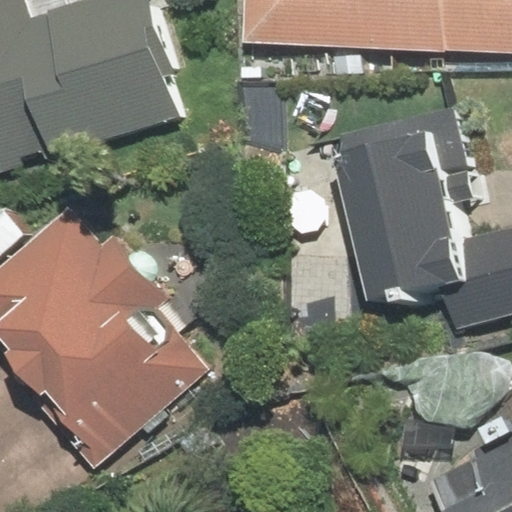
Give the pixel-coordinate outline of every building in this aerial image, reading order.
[(0,0),(0,177),(193,119),(157,0),(140,0),(46,29),(37,0),(0,0)] [(511,0),(264,0),(262,45),(511,61),(511,0)] [(395,303),(484,282),(495,323),(511,318),(511,233),(478,242),(463,178),(486,172),(473,116),(358,142),(395,303)] [(0,266),(58,225),(28,183),(0,202),(0,266)] [(0,286),(0,336),(111,467),(230,366),(94,207),(0,286)] [(511,511),(511,441),(421,491),(432,511),(511,511)]
